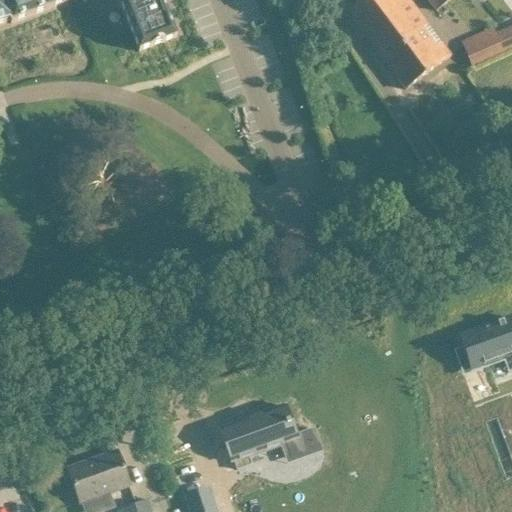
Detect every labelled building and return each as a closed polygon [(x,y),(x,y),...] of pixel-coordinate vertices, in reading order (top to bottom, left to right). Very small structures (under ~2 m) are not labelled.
[(0,0),(0,25),(9,22),(10,25),(69,2),(68,0),(118,0),(139,53),(176,38),(161,0),(0,0)] [(364,0),(347,12),(394,75),(406,91),(451,57),(407,0),(364,0)] [(452,0),(427,0),(436,12),(452,0)] [(471,67),(505,52),(495,30),(461,45),(471,67)] [(511,320),(459,340),(462,349),(464,354),(460,355),(465,371),(470,370),(470,371),(511,355),(511,320)] [(284,407),(219,431),(231,464),(234,463),(235,463),(284,445),(290,460),(317,450),(311,435),(314,434),(312,430),(295,437),(284,407)] [(67,471),(74,490),(79,505),(129,487),(117,453),(67,471)] [(117,511),(153,511),(149,501),(117,511)]
